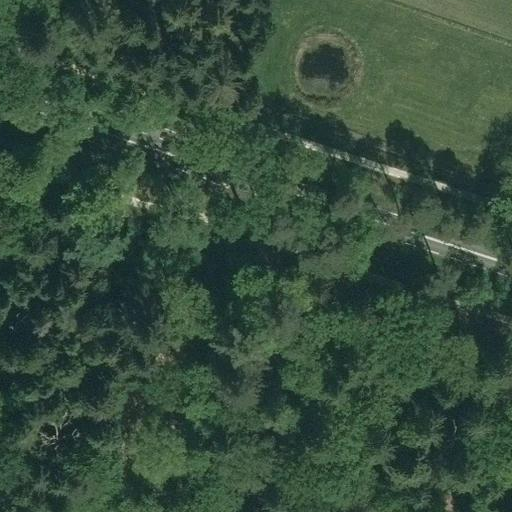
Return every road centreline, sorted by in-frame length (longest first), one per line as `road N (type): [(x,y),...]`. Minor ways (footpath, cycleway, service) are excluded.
road 1 (primary): [(511,266),(0,95)]
road 2 (track): [(118,511),(244,127)]
